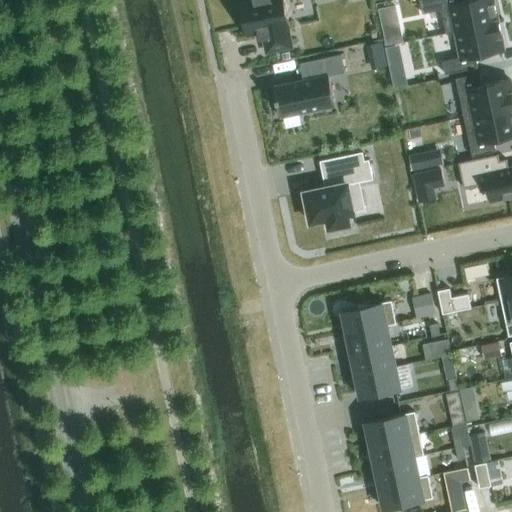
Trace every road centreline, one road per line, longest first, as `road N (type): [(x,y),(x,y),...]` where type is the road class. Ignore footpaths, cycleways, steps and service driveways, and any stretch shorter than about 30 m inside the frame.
road 1 (tertiary): [(0,120),(83,511)]
road 2 (residential): [(511,238),(277,286)]
road 3 (residential): [(277,286),(323,511)]
road 4 (residential): [(233,89),(277,286)]
